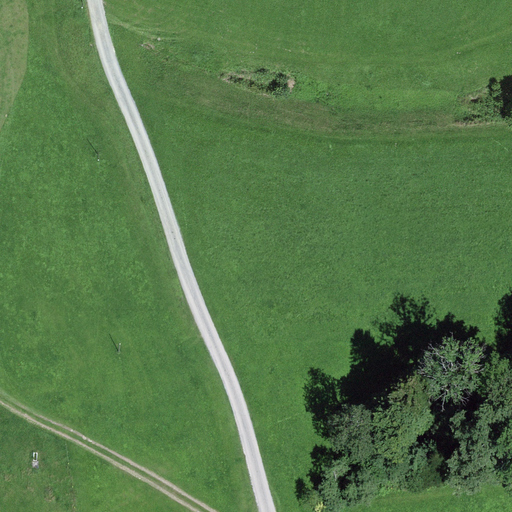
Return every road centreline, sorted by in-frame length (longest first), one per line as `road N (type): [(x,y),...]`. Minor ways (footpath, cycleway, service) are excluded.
road 1 (track): [(95,0),(267,511)]
road 2 (track): [(0,402),(205,511)]
